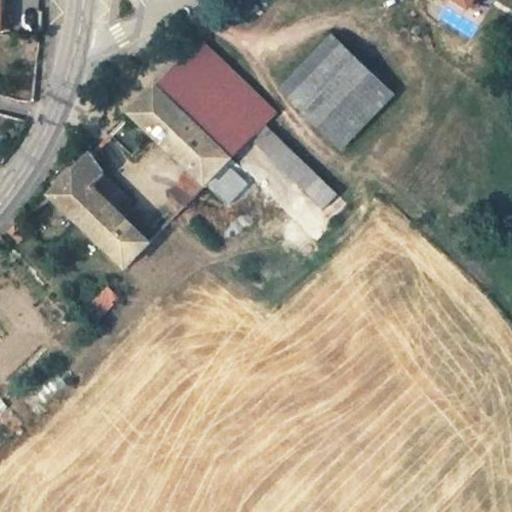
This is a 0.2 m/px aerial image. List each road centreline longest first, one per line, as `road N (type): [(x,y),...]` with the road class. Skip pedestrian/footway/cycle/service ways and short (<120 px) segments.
road 1 (unknown): [(187,3),(240,46),(319,149)]
road 2 (primary): [(84,0),(81,40),(53,119)]
